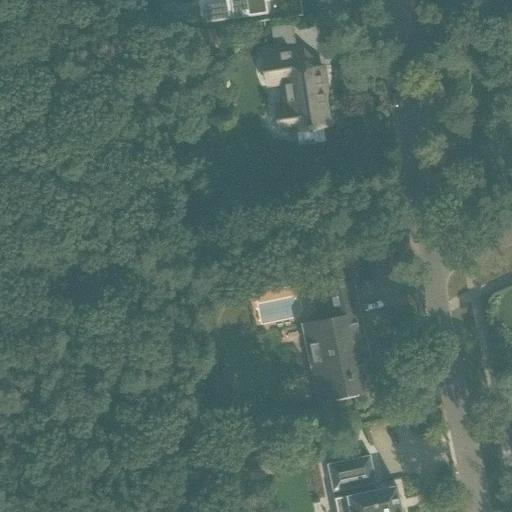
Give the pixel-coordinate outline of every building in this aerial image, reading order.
[(244,0),(242,0),(204,5),(207,22),(247,16),(244,0)] [(216,29),(200,32),(203,47),(218,43),(216,31),(216,30),(216,29)] [(280,52),(262,55),(267,84),(282,82),(286,111),(291,110),(293,124),(288,125),(289,131),(295,130),(297,146),(324,142),(322,126),(327,125),(321,86),(320,86),(319,85),(321,85),(321,84),(320,84),(319,76),(320,76),(319,75),(318,75),(317,68),(303,71),(300,49),(280,52)] [(511,221),(493,232),(503,249),(511,244),(511,221)] [(285,274),(270,277),(273,291),(288,287),(285,274)] [(208,278),(191,281),(193,293),(210,290),(208,278)] [(314,341),(307,342),(313,367),(320,365),(327,399),(349,394),(368,390),(360,350),(365,349),(351,283),(332,287),(326,288),(333,320),(311,325),(314,341)] [(369,455),(326,464),(332,493),(345,490),(347,496),(345,496),(348,511),(400,511),(395,486),(376,490),(374,484),(375,484),(369,455)]
